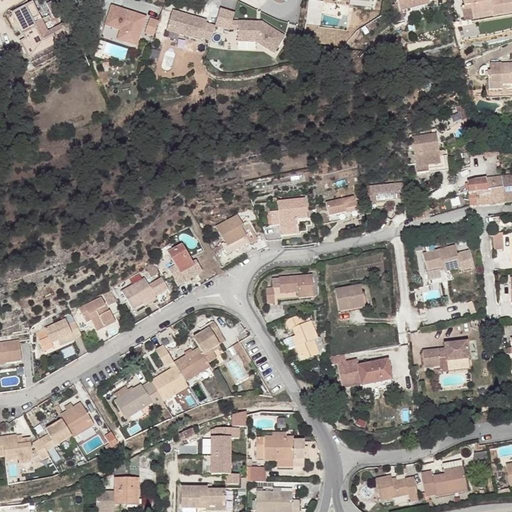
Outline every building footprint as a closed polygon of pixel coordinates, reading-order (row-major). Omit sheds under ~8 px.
[(57,0),(55,0),(47,5),(54,18),(64,12),(57,0)] [(322,24),(323,0),(316,0),(308,0),(307,23),(322,24)] [(397,0),(400,11),(429,5),(428,0),(397,0)] [(499,13),(499,17),(511,14),(511,0),(496,0),(497,0),(493,1),(492,0),(464,0),(466,6),(471,6),(473,17),(499,13)] [(44,25),(37,28),(35,22),(32,18),(39,13),(33,2),(15,11),(19,19),(18,19),(21,27),(20,27),(23,33),(28,30),(31,35),(29,36),(29,37),(21,41),(27,51),(41,44),(40,41),(50,36),(53,42),(74,31),(68,21),(60,25),(61,27),(50,32),(49,30),(47,31),(44,25)] [(146,16),(111,5),(105,24),(120,29),(117,38),(137,44),(146,16)] [(285,35),(262,21),(233,20),(235,12),(220,8),(215,26),(231,31),(238,31),(238,41),(256,41),(274,52),(285,35)] [(208,19),(173,9),(167,30),(172,32),(171,36),(177,38),(178,34),(202,41),(202,38),(210,41),(215,24),(207,22),(208,19)] [(499,13),(473,17),(473,21),(499,17),(499,13)] [(159,20),(151,18),(146,32),(154,35),(159,20)] [(40,19),(35,22),(37,28),(44,25),(40,19)] [(41,44),(27,51),(30,58),(54,45),(53,42),(50,36),(40,41),(41,44)] [(389,48),(392,51),(404,41),(402,38),(396,44),(395,43),(389,48)] [(511,68),(502,68),(502,65),(502,64),(491,65),(491,72),(489,72),(489,77),(489,90),(503,90),(503,86),(511,85),(511,68)] [(441,134),(415,136),(418,167),(443,165),(443,157),(441,134)] [(498,143),(481,146),(484,158),(499,155),(498,143)] [(511,176),(502,178),(506,203),(511,202),(511,176)] [(478,205),(506,203),(502,178),(475,180),(468,183),(468,191),(472,193),(476,193),(477,205),(478,205)] [(368,198),(384,197),(392,196),(402,196),(401,179),(367,182),(368,198)] [(472,193),(468,191),(470,206),(477,205),(476,193),(472,193)] [(344,206),(355,204),(352,193),(324,201),(328,214),(345,209),(344,206)] [(269,214),(271,223),(279,222),(279,226),(281,237),(297,234),(296,224),(297,224),(296,219),(301,218),(300,209),(305,208),(303,197),(275,202),(277,212),(269,214)] [(428,211),(414,214),(415,221),(429,217),(428,211)] [(236,215),(214,227),(226,248),(243,238),(245,242),(254,237),(246,223),(242,225),(236,215)] [(495,241),(504,240),(506,226),(496,225),(495,241)] [(193,262),(186,245),(171,252),(177,266),(170,270),(178,287),(185,283),(182,276),(187,274),(185,271),(195,266),(193,262)] [(424,254),(428,271),(444,268),(444,273),(461,270),(461,273),(474,270),(469,253),(458,255),(456,247),(424,254)] [(189,278),(187,274),(182,276),(185,283),(190,281),(189,278)] [(312,276),(280,279),(281,294),(298,292),(299,298),(314,297),(312,276)] [(133,311),(155,298),(144,279),(122,292),(133,311)] [(361,287),(336,291),(339,311),(365,307),(361,287)] [(274,289),(267,289),(268,305),(275,304),(274,289)] [(103,295),(81,307),(88,322),(92,319),(95,326),(99,333),(117,324),(111,311),(106,313),(104,310),(102,311),(100,307),(108,303),(103,295)] [(293,329),(296,337),(300,346),(296,348),(301,361),(320,354),(314,340),(318,338),(311,322),(303,325),(300,317),(286,322),(290,331),(293,329)] [(81,335),(75,320),(67,324),(65,320),(45,330),(51,343),(58,340),(72,333),(74,338),(81,335)] [(202,334),(194,339),(199,348),(203,355),(208,363),(217,358),(212,350),(219,345),(215,338),(222,335),(214,323),(208,326),(210,329),(202,334)] [(51,343),(45,330),(37,334),(43,347),(51,343)] [(72,333),(58,340),(60,344),(74,338),(72,333)] [(444,346),(422,348),(424,365),(439,363),(439,356),(445,356),(446,359),(468,357),(466,339),(451,341),(451,345),(444,346)] [(241,342),(222,352),(237,381),(256,371),(241,342)] [(20,343),(0,345),(0,364),(5,364),(5,365),(23,363),(20,343)] [(51,343),(43,347),(45,352),(53,348),(51,343)] [(174,362),(164,346),(157,350),(166,367),(174,362)] [(210,367),(203,355),(199,348),(174,362),(176,367),(185,382),(200,374),(210,367)] [(388,361),(359,366),(362,386),(392,380),(388,361)] [(176,367),(152,382),(164,402),(176,395),(188,387),(185,382),(176,367)] [(158,405),(164,402),(152,382),(143,387),(142,385),(115,401),(126,419),(132,416),(153,404),(155,407),(158,405)] [(62,421),(72,438),(73,439),(95,426),(81,404),(59,416),(62,421)] [(325,405),(320,408),(325,416),(330,413),(325,405)] [(247,412),(231,413),(232,427),(248,426),(247,412)] [(47,430),(49,435),(56,447),(72,438),(62,421),(47,430)] [(226,439),(212,439),(211,476),(226,476),(226,485),(239,485),(239,476),(230,475),(230,439),(239,439),(239,430),(226,430),(226,439)] [(118,444),(112,433),(105,437),(110,447),(110,456),(118,444)] [(264,460),(278,460),(294,460),(294,467),(304,467),(304,441),(294,441),(294,438),(286,438),(286,434),(275,433),(274,437),(265,438),(265,439),(264,460)] [(49,435),(46,437),(53,449),(56,447),(49,435)] [(5,457),(5,461),(19,459),(19,463),(33,462),(31,444),(30,439),(22,440),(17,441),(17,436),(2,438),(5,457)] [(46,437),(40,440),(47,452),(53,449),(46,437)] [(42,461),(50,456),(47,452),(40,440),(33,445),(42,461)] [(115,469),(115,480),(128,480),(128,462),(115,469)] [(259,467),(247,467),(247,483),(259,483),(259,467)] [(464,467),(457,468),(458,472),(445,474),(433,477),(436,495),(437,497),(468,491),(464,467)] [(436,495),(433,477),(432,473),(422,475),(426,497),(436,495)] [(377,480),(381,501),(409,495),(406,480),(397,481),(393,482),(392,479),(392,477),(377,480)] [(406,480),(409,495),(411,504),(420,502),(415,478),(406,480)] [(139,480),(128,480),(115,480),(115,506),(128,506),(128,502),(138,502),(139,480)] [(197,509),(200,509),(200,504),(225,505),(225,491),(208,491),(208,488),(182,488),(181,509),(197,509)] [(299,511),(300,504),(292,504),(292,494),(257,493),(256,511),(299,511)]
